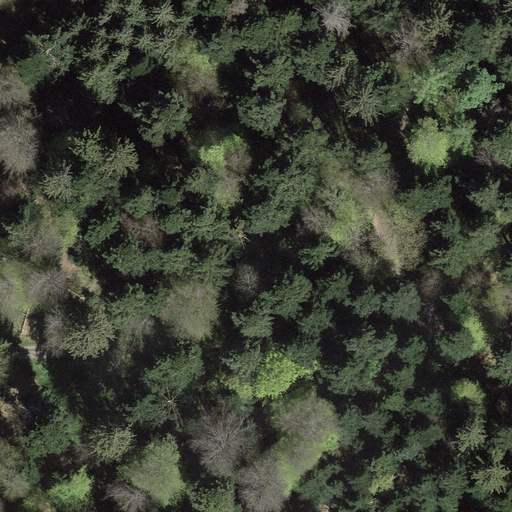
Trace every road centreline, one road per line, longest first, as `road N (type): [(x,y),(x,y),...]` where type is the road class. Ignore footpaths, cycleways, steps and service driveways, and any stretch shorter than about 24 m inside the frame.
road 1 (track): [(511,326),(0,354)]
road 2 (track): [(483,0),(399,105),(374,196),(393,258),(415,277),(511,320)]
